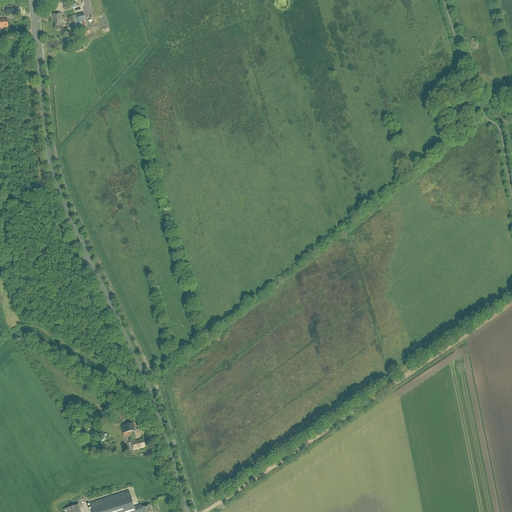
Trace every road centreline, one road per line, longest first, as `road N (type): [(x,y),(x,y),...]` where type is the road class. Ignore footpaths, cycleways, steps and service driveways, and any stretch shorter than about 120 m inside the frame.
road 1 (secondary): [(186,511),(148,391),(52,178),(32,0)]
road 2 (track): [(205,511),(511,304)]
